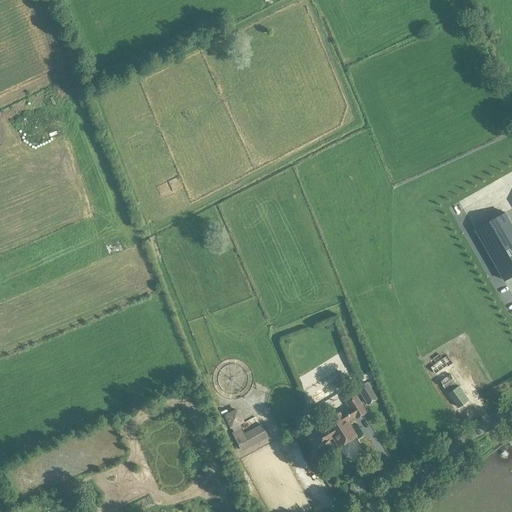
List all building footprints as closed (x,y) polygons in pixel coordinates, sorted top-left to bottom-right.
[(165,176),(169,185),(178,181),(174,172),(165,176)] [(158,190),(167,186),(164,177),(154,181),(158,190)] [(476,228),(504,280),(511,275),(511,223),(505,212),(476,228)] [(456,358),(431,372),(441,392),(442,392),(460,382),(463,387),(475,380),(474,379),(487,372),(479,357),(461,367),(456,358)] [(364,374),(370,369),(367,365),(361,369),(364,374)] [(333,375),(306,387),(311,398),(339,386),(333,375)] [(378,398),(367,382),(357,388),(367,405),(378,398)] [(349,407),(323,422),(327,427),(317,433),(322,443),(333,437),(338,446),(357,436),(348,421),(355,416),(356,417),(365,412),(355,395),(345,400),(349,407)] [(236,403),(222,406),(225,415),(238,411),(236,403)] [(242,452),(268,437),(262,425),(244,434),(241,428),(232,433),(242,452)] [(326,472),(331,469),(327,462),(322,466),(326,472)]
